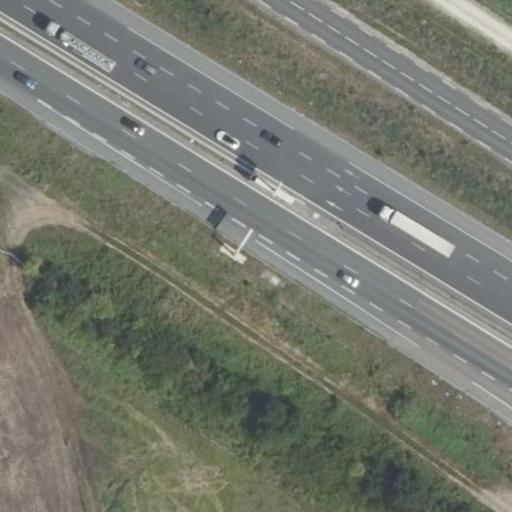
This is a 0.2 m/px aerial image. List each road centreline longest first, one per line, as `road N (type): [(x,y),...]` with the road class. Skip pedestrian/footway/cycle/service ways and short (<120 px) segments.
road 1 (track): [(0,169),(132,249),(508,511)]
road 2 (trunk): [(0,69),(511,377)]
road 3 (trunk): [(511,302),(17,0)]
road 4 (tertiary): [(511,144),(286,0)]
